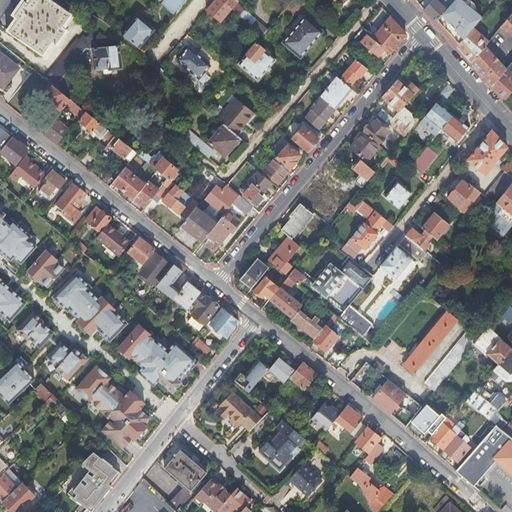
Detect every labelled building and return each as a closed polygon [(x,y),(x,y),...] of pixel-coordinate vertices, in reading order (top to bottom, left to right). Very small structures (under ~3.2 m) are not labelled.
[(62,29),(71,15),(48,0),(31,0),(28,5),(25,2),(14,17),(18,20),(9,33),(42,57),(51,43),(56,46),(65,31),(62,29)] [(169,0),(164,7),(173,15),(186,0),(169,0)] [(232,10),(219,0),(215,0),(207,11),(221,23),(232,10)] [(236,0),(219,0),(232,10),(239,17),(244,11),(236,4),(238,2),(236,0)] [(355,3),(352,0),(348,0),(341,7),(345,11),(355,3)] [(433,0),(424,11),(426,13),(434,23),(446,9),(453,2),(454,0),(433,0)] [(466,5),(459,0),(454,0),(453,2),(446,9),(434,23),(437,26),(451,41),(453,44),(457,48),(473,29),(476,25),(482,18),(478,15),(474,12),(466,5)] [(468,2),(466,5),(474,12),(476,9),(475,8),(475,6),(474,5),(473,4),(472,3),(471,3),(469,3),(468,2)] [(239,17),(250,26),(255,21),(244,11),(239,17)] [(90,13),(87,12),(82,18),(93,26),(98,19),(90,13)] [(288,28),(293,31),(305,18),(300,14),(288,28)] [(379,14),(366,29),(373,34),(385,20),(379,14)] [(511,14),(501,28),(511,37),(511,14)] [(130,42),(138,49),(153,31),(137,17),(121,36),(130,42)] [(305,18),(293,31),(282,43),(299,58),(321,32),(305,18)] [(390,18),(371,40),(384,51),(389,55),(400,42),(406,36),(390,18)] [(250,26),(255,30),(261,23),(256,20),(255,21),(250,26)] [(255,30),(262,37),(269,29),(261,22),(261,23),(255,30)] [(464,55),(471,63),(484,47),(488,42),(473,29),(457,48),(464,55)] [(118,47),(124,46),(109,34),(105,39),(100,34),(96,39),(90,34),(86,39),(83,36),(79,41),(77,39),(44,79),(49,83),(54,88),(58,84),(67,72),(85,50),(93,50),(118,47)] [(379,57),(384,51),(371,40),(367,36),(361,42),(379,57)] [(257,82),(275,61),(255,44),(237,65),(257,82)] [(121,69),(118,47),(93,50),(95,70),(109,69),(109,71),(121,69)] [(484,47),(471,63),(492,87),(506,70),(484,47)] [(176,61),(190,74),(198,80),(202,74),(209,67),(202,60),(188,48),(187,48),(176,61)] [(0,85),(3,88),(18,69),(0,53),(0,85)] [(339,81),(348,88),(358,77),(360,79),(367,70),(356,61),(349,69),(339,81)] [(511,68),(509,66),(506,70),(492,87),(504,100),(511,91),(511,68)] [(77,80),(67,72),(58,84),(62,88),(59,92),(64,96),(77,80)] [(198,80),(190,74),(188,77),(193,81),(193,88),(196,90),(200,91),(202,87),(202,86),(208,79),(202,74),(198,80)] [(337,79),(321,98),(322,99),(335,110),(341,102),(340,101),(350,90),(348,88),(339,81),(337,79)] [(397,81),(390,89),(406,104),(413,97),(414,98),(420,92),(412,84),(406,90),(397,81)] [(54,88),(49,83),(45,88),(49,91),(45,96),(51,102),(45,110),(47,112),(46,114),(53,120),(54,120),(61,110),(62,111),(66,105),(70,101),(64,96),(59,92),(54,88)] [(454,90),(448,83),(439,94),(446,99),(454,90)] [(390,89),(382,98),(398,113),(399,113),(403,108),(406,104),(390,89)] [(326,121),(335,110),(322,99),(312,111),(304,120),(317,131),(326,121)] [(235,100),(218,121),(223,126),(235,136),(252,114),(235,100)] [(82,118),(85,113),(70,101),(66,105),(82,118)] [(441,131),(453,116),(437,103),(425,117),(419,124),(435,137),(441,131)] [(406,118),(410,114),(403,108),(399,113),(406,118)] [(378,117),(387,125),(391,121),(382,112),(378,117)] [(109,143),(115,137),(85,113),(82,118),(78,122),(96,137),(98,134),(109,143)] [(387,125),(403,138),(418,120),(410,114),(406,118),(399,113),(398,113),(391,121),(387,125)] [(457,115),(455,113),(453,116),(441,131),(456,143),(468,129),(455,118),(457,115)] [(53,120),(43,134),(56,145),(66,132),(60,127),(62,126),(54,120),(53,120)] [(375,120),(370,126),(369,125),(363,132),(378,144),(388,131),(375,120)] [(235,136),(223,126),(208,143),(225,157),(240,140),(235,136)] [(307,153),(320,138),(310,130),(308,132),(303,127),(292,140),(307,153)] [(0,148),(9,137),(1,130),(0,131),(0,148)] [(485,176),(507,149),(505,146),(492,131),(467,161),(485,176)] [(188,132),(183,138),(207,158),(212,152),(188,132)] [(365,162),(377,148),(362,134),(350,148),(365,162)] [(125,160),(132,151),(115,137),(109,143),(105,148),(107,150),(109,148),(125,160)] [(15,165),(26,150),(12,139),(0,154),(15,165)] [(90,156),(96,161),(105,149),(99,144),(90,156)] [(294,161),(298,157),(287,147),(276,159),(289,171),(296,163),(294,161)] [(256,153),(252,157),(256,161),(265,152),(260,148),(256,153)] [(408,170),(418,178),(422,173),(421,172),(435,155),(426,148),(408,170)] [(129,163),(136,154),(132,151),(125,160),(129,163)] [(168,180),(169,181),(171,179),(173,181),(176,177),(174,175),(177,171),(162,159),(158,164),(143,152),(139,157),(147,163),(157,171),(168,180)] [(398,171),(403,166),(389,155),(385,160),(398,171)] [(18,165),(9,176),(16,182),(21,176),(35,187),(46,175),(24,157),(18,165)] [(511,184),(511,183),(511,157),(502,170),(504,172),(485,197),(494,205),(496,204),(511,184)] [(288,172),(274,160),(266,169),(267,170),(265,173),(278,183),(281,179),(282,180),(288,172)] [(349,204),(355,196),(375,173),(360,161),(353,170),(357,173),(351,180),(357,185),(352,191),(349,188),(344,196),(342,198),(349,204)] [(114,182),(123,171),(117,166),(108,177),(114,182)] [(318,179),(319,179),(338,195),(340,193),(348,182),(329,166),(318,179)] [(123,192),(135,177),(127,171),(129,170),(126,167),(123,171),(114,182),(112,184),(123,192)] [(468,172),(463,167),(458,173),(463,177),(468,172)] [(56,188),(59,190),(65,182),(52,171),(45,179),(48,182),(41,190),(49,197),(54,191),(56,188)] [(163,186),(168,180),(157,171),(152,177),(163,186)] [(261,198),(272,184),(258,173),(248,184),(251,187),(243,197),(254,206),(256,207),(262,199),(261,198)] [(143,184),(135,177),(123,192),(134,201),(134,200),(147,184),(144,182),(143,184)] [(342,198),(338,195),(319,179),(311,188),(335,207),(332,211),(331,210),(330,210),(321,220),(330,227),(349,204),(342,198)] [(186,221),(195,209),(198,205),(191,199),(183,192),(169,181),(168,180),(163,186),(158,191),(154,196),(186,221)] [(474,202),(481,194),(469,184),(467,187),(462,182),(448,199),(452,202),(450,205),(462,215),(472,203),(474,202)] [(154,196),(158,191),(148,183),(147,184),(134,200),(144,208),(154,196)] [(398,210),(411,194),(397,183),(384,198),(398,210)] [(86,195),(72,184),(55,205),(64,212),(63,215),(72,223),(81,212),(77,208),(80,204),(79,203),(86,195)] [(251,187),(248,184),(240,193),(243,197),(251,187)] [(511,184),(496,204),(494,205),(491,209),(490,211),(496,216),(488,225),(503,237),(511,225),(511,184)] [(201,214),(195,209),(186,221),(181,227),(201,244),(203,242),(218,223),(223,217),(226,213),(232,205),(239,196),(227,186),(226,185),(221,191),(216,187),(205,201),(210,205),(204,211),(201,214)] [(49,197),(41,190),(39,193),(47,199),(49,197)] [(239,196),(232,205),(245,215),(252,207),(242,199),(239,196)] [(252,207),(252,208),(254,206),(243,197),(242,199),(252,207)] [(381,228),(388,234),(393,227),(363,203),(356,211),(367,220),(364,224),(364,223),(351,238),(352,238),(362,247),(365,250),(377,234),(381,228)] [(292,240),(313,216),(300,205),(290,217),(292,218),(281,231),(292,240)] [(95,207),(85,220),(101,233),(107,225),(111,220),(95,207)] [(431,236),(437,241),(454,220),(439,207),(422,229),(424,231),(431,236)] [(4,215),(0,211),(0,249),(10,258),(13,255),(21,262),(34,246),(27,240),(30,237),(13,223),(10,227),(0,219),(4,215)] [(223,217),(218,223),(203,242),(213,251),(230,231),(231,232),(239,223),(226,213),(223,217)] [(96,238),(119,257),(130,243),(107,225),(101,233),(96,238)] [(421,236),(412,229),(405,237),(423,251),(430,243),(427,241),(431,236),(424,231),(424,232),(421,236)] [(419,263),(427,254),(423,251),(405,237),(398,246),(419,263)] [(272,264),(285,275),(291,267),(287,263),(300,248),(289,238),(269,262),(272,264)] [(352,238),(346,246),(356,254),(362,247),(352,238)] [(154,252),(155,251),(139,239),(136,243),(134,242),(130,246),(132,248),(128,253),(134,258),(130,262),(130,265),(138,271),(143,265),(154,252)] [(76,248),(84,254),(87,250),(80,243),(76,248)] [(412,260),(396,248),(382,265),(381,267),(396,279),(412,260)] [(58,261),(45,251),(27,272),(38,281),(40,279),(48,286),(63,269),(56,263),(58,261)] [(156,287),(158,284),(172,267),(154,252),(143,265),(138,271),(156,287)] [(345,275),(363,290),(372,279),(372,278),(366,274),(360,268),(349,259),(338,272),(330,265),(313,285),(311,283),(306,278),(305,278),(304,277),(297,271),(300,268),(299,268),(300,267),(299,265),(297,268),(288,278),(296,283),(311,296),(314,298),(321,304),(324,307),(329,301),(325,298),(345,275)] [(240,280),(252,289),(268,269),(257,260),(240,280)] [(173,266),(182,273),(185,269),(176,262),(173,266)] [(171,286),(182,273),(173,266),(172,267),(158,284),(156,287),(172,301),(179,292),(171,286)] [(111,267),(106,273),(112,278),(117,271),(111,267)] [(504,277),(495,270),(490,276),(508,291),(511,293),(511,279),(506,275),(504,277)] [(88,289),(76,277),(56,298),(67,308),(69,306),(82,317),(77,322),(91,335),(97,327),(109,339),(122,325),(111,314),(116,310),(101,296),(96,301),(86,292),(88,289)] [(0,281),(1,280),(0,278),(0,314),(8,321),(23,303),(0,283),(0,281)] [(292,320),(299,311),(302,307),(286,295),(296,283),(288,278),(279,290),(270,300),(269,301),(292,320)] [(270,300),(279,290),(265,279),(254,292),(255,293),(255,295),(258,298),(261,298),(262,299),(265,296),(270,300)] [(432,281),(424,292),(430,298),(439,287),(432,281)] [(172,301),(186,312),(191,305),(200,294),(186,283),(179,292),(172,301)] [(218,308),(201,294),(200,294),(191,305),(186,312),(192,317),(203,326),(218,308)] [(509,324),(511,320),(511,308),(506,303),(497,315),(503,320),(509,324)] [(363,338),(368,343),(374,337),(368,333),(373,326),(349,306),(339,319),(353,331),(363,338)] [(238,324),(238,323),(222,311),(210,325),(226,339),(238,325),(238,324)] [(291,320),(314,339),(322,330),(316,326),(319,321),(315,318),(311,322),(299,311),(292,320),(291,320)] [(404,368),(406,369),(450,315),(446,311),(444,314),(446,316),(404,368)] [(44,323),(33,313),(19,328),(40,347),(52,333),(42,324),(44,323)] [(402,366),(404,368),(446,316),(444,314),(402,366)] [(314,339),(313,341),(325,352),(337,337),(328,330),(338,318),(334,315),(322,330),(314,339)] [(413,375),(457,321),(452,316),(450,315),(406,369),(413,375)] [(497,327),(503,320),(497,315),(491,322),(497,327)] [(203,326),(192,317),(187,323),(198,332),(203,326)] [(144,367),(141,372),(153,383),(157,379),(173,392),(181,382),(177,378),(192,360),(175,346),(169,354),(148,337),(150,334),(138,323),(117,348),(131,360),(132,357),(144,367)] [(486,355),(497,365),(510,350),(499,340),(500,340),(486,328),(478,338),(473,345),(486,356),(486,355)] [(434,393),(441,384),(473,345),(478,338),(469,330),(425,385),(434,393)] [(192,345),(194,347),(206,356),(210,350),(199,341),(196,339),(192,345)] [(73,353),(59,341),(46,357),(58,368),(57,370),(69,380),(88,359),(76,349),(73,353)] [(497,365),(488,376),(498,385),(502,380),(504,381),(511,380),(511,348),(510,350),(497,365)] [(283,384),(294,371),(288,365),(286,363),(280,358),(268,371),(283,384)] [(241,373),(235,381),(249,393),(269,369),(259,361),(246,377),(241,373)] [(373,367),(381,373),(385,367),(376,362),(373,367)] [(302,363),(299,367),(290,379),(304,390),(308,385),(313,379),(316,375),(302,363)] [(374,369),(366,363),(350,383),(352,384),(365,367),(371,372),(374,369)] [(30,379),(16,364),(0,379),(0,392),(9,401),(30,379)] [(111,378),(96,365),(76,388),(112,421),(103,430),(124,448),(131,439),(133,441),(144,426),(142,425),(149,417),(140,410),(145,404),(129,391),(124,396),(107,383),(111,378)] [(376,389),(369,398),(373,401),(389,414),(395,419),(399,415),(401,410),(400,410),(396,406),(405,395),(393,385),(388,381),(382,388),(379,386),(376,390),(376,389)] [(33,392),(45,403),(53,396),(41,384),(33,392)] [(481,384),(478,387),(503,407),(508,401),(500,394),(493,394),(481,384)] [(477,412),(488,422),(503,407),(478,387),(464,403),(477,412)] [(237,428),(241,424),(252,413),(233,394),(221,407),(222,408),(218,412),(225,419),(229,415),(232,418),(230,421),(237,428)] [(51,409),(59,402),(53,396),(45,403),(51,409)] [(326,432),(336,421),(341,415),(336,411),(332,411),(329,409),(324,404),(311,420),(326,432)] [(262,416),(263,418),(270,411),(266,408),(263,405),(262,406),(267,411),(262,416)] [(256,411),(262,416),(267,411),(262,406),(256,411)] [(441,424),(445,419),(440,414),(438,417),(425,406),(411,423),(424,434),(426,431),(431,435),(441,424)] [(336,421),(351,433),(360,423),(362,420),(347,407),(341,415),(336,421)] [(68,411),(60,419),(67,425),(75,418),(68,411)] [(241,424),(249,432),(261,421),(252,413),(241,424)] [(455,427),(445,419),(441,424),(451,432),(455,427)] [(297,448),(304,440),(299,435),(283,421),(275,429),(281,434),(270,445),(267,443),(259,452),(271,463),(275,458),(284,466),(292,457),(289,454),(296,447),(297,448)] [(367,428),(360,423),(351,433),(358,439),(367,428)] [(437,446),(443,451),(460,431),(455,427),(451,432),(441,424),(431,435),(429,438),(435,444),(437,446)] [(511,427),(509,425),(502,432),(510,439),(511,437),(511,427)] [(461,466),(456,472),(472,486),(496,460),(511,473),(511,445),(510,444),(511,440),(510,439),(502,432),(501,432),(495,427),(473,452),(461,466)] [(369,454),(377,444),(381,439),(367,428),(358,439),(355,442),(369,454)] [(443,451),(461,466),(473,452),(464,444),(469,439),(460,431),(443,451)] [(316,450),(324,456),(328,451),(320,444),(316,450)] [(369,454),(364,460),(371,465),(383,449),(377,444),(369,454)] [(168,504),(176,511),(181,511),(184,510),(193,500),(196,496),(191,491),(207,474),(181,451),(164,469),(184,486),(168,504)] [(95,507),(120,477),(120,476),(119,475),(120,474),(93,453),(80,465),(94,475),(91,478),(89,476),(88,476),(87,476),(86,476),(85,476),(85,477),(84,477),(84,478),(84,479),(83,479),(83,480),(83,481),(84,481),(84,482),(87,484),(84,487),(77,482),(67,495),(88,511),(89,511),(94,507),(95,507)] [(279,470),(284,466),(275,458),(271,463),(279,470)] [(8,470),(9,470),(0,460),(0,477),(3,475),(8,470)] [(321,482),(302,465),(288,480),(285,484),(284,485),(290,491),(295,495),(299,490),(307,497),(321,482)] [(357,469),(350,478),(360,487),(368,504),(372,511),(378,511),(393,496),(383,488),(380,489),(378,491),(372,487),(374,484),(374,482),(370,479),(357,469)] [(21,484),(8,470),(3,475),(16,489),(21,484)] [(0,503),(2,502),(16,489),(3,475),(0,477),(0,503)] [(371,478),(370,479),(374,482),(374,484),(372,487),(378,491),(380,489),(383,488),(371,478)] [(205,501),(216,511),(225,502),(231,495),(225,489),(224,488),(222,491),(218,487),(210,480),(196,496),(193,500),(200,506),(205,501)] [(19,511),(34,497),(22,483),(21,484),(16,489),(2,502),(10,511),(19,511)] [(251,502),(237,489),(231,495),(225,502),(218,510),(219,511),(250,511),(251,511),(246,507),(251,502)] [(443,511),(449,505),(444,500),(432,511),(443,511)]
